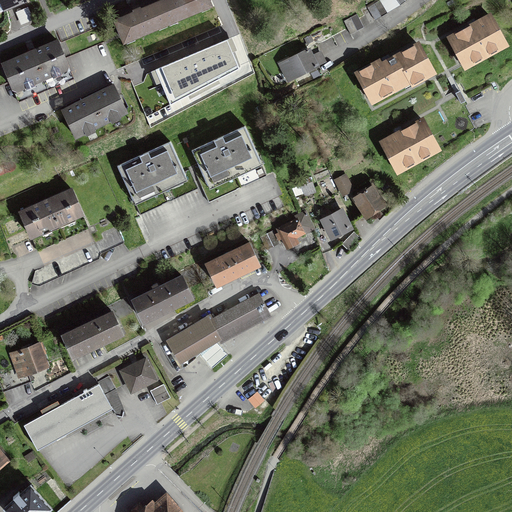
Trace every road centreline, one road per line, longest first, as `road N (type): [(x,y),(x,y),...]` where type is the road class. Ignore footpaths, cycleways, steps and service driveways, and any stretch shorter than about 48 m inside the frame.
road 1 (residential): [(0,415),(257,277),(300,313)]
road 2 (residential): [(272,195),(0,322)]
road 3 (primary): [(78,511),(300,313)]
road 4 (primary): [(300,313),(414,209),(511,138)]
road 5 (residential): [(113,0),(0,46)]
